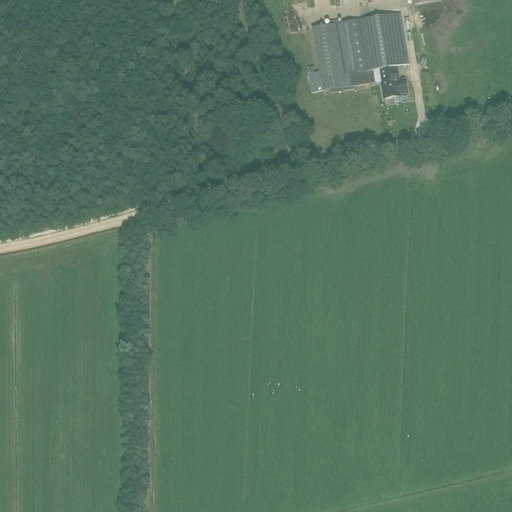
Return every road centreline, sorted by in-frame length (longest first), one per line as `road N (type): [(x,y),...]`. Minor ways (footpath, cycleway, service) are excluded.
road 1 (track): [(0,249),(308,170)]
road 2 (unclassified): [(308,170),(511,111)]
road 3 (track): [(251,0),(308,170)]
